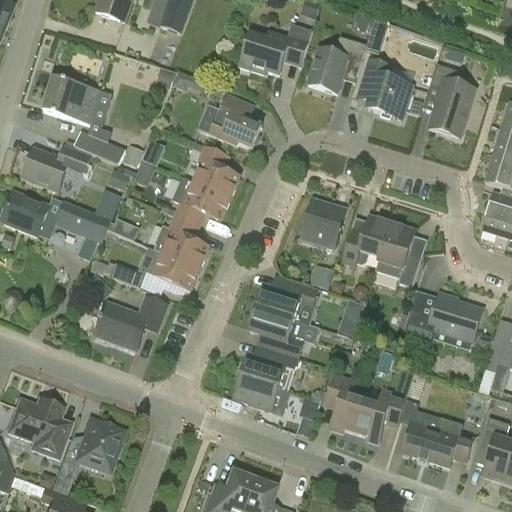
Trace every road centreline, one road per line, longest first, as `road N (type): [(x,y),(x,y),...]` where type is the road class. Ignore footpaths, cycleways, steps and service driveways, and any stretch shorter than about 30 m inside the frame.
road 1 (residential): [(174,412),(287,154),(321,143),(444,179),(455,192),(462,245),(475,262),(511,274)]
road 2 (residential): [(445,511),(174,412)]
road 3 (residential): [(174,412),(6,349)]
road 4 (residential): [(0,120),(35,0)]
